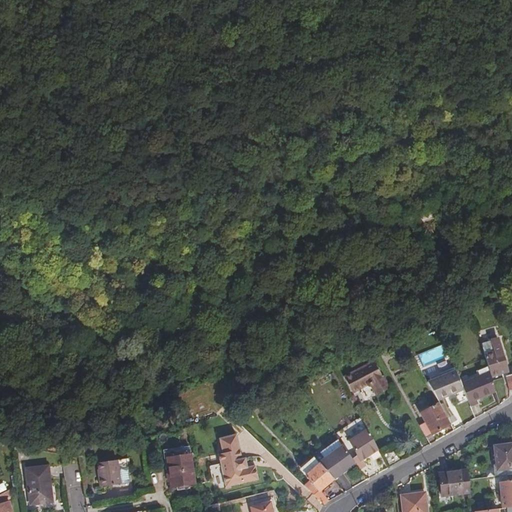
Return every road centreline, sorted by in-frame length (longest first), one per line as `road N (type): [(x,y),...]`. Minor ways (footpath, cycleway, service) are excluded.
road 1 (track): [(0,277),(59,322),(156,322),(232,291),(267,257),(511,180)]
road 2 (residential): [(337,511),(511,412)]
